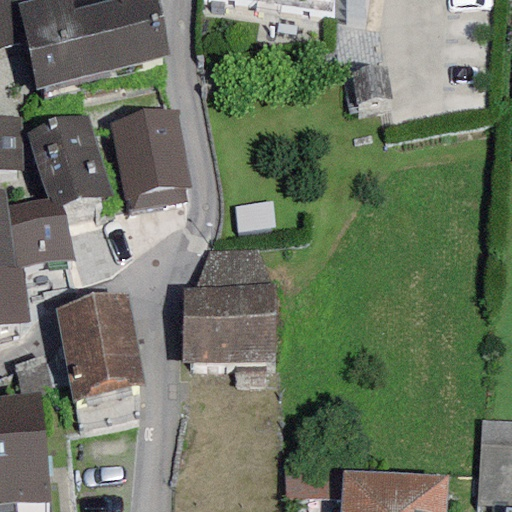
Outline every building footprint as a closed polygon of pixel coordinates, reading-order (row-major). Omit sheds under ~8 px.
[(24,0),(0,0),(0,48),(24,39),(16,6),(26,3),(24,0)] [(39,0),(26,3),(16,6),(24,39),(37,91),(170,58),(155,0),(117,0),(73,11),(70,0),(39,0)] [(177,112),(110,123),(125,212),(184,201),(182,191),(190,189),(177,112)] [(87,116),(26,133),(45,199),(49,210),(63,206),(109,193),(87,116)] [(0,169),(21,169),(22,119),(0,117),(0,169)] [(3,190),(0,190),(0,272),(18,269),(6,206),(3,190)] [(71,260),(63,206),(49,210),(45,199),(6,206),(18,269),(19,268),(71,260)] [(207,254),(194,289),(277,289),(254,252),(207,254)] [(0,333),(31,327),(19,268),(18,269),(0,272),(0,333)] [(194,289),(182,289),(182,365),(277,365),(277,289),(194,289)] [(125,295),(55,309),(74,401),(143,386),(125,295)] [(39,394),(0,397),(0,508),(48,505),(39,394)] [(511,421),(479,420),(475,508),(504,509),(511,509),(511,421)] [(446,511),(448,477),(341,470),(338,511),(446,511)]
